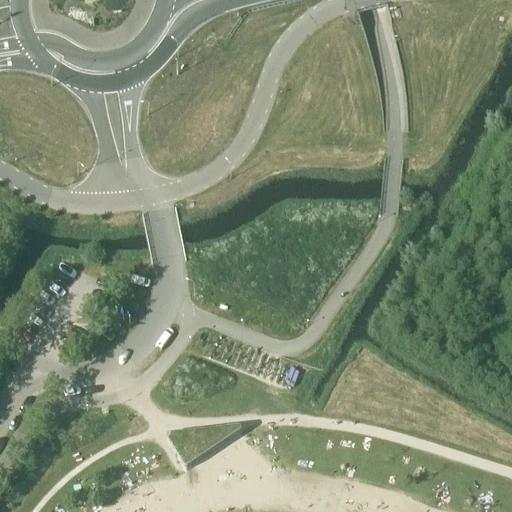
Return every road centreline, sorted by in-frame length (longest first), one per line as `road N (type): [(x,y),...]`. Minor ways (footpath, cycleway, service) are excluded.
road 1 (unclassified): [(366,0),(319,10),(276,52),(246,132),(213,175),(147,199)]
road 2 (unclassified): [(147,199),(164,292),(143,333),(119,361),(87,374),(44,371),(23,358)]
road 3 (unclassified): [(147,199),(52,201),(0,172)]
road 4 (primary): [(129,77),(164,50),(188,16),(224,0)]
